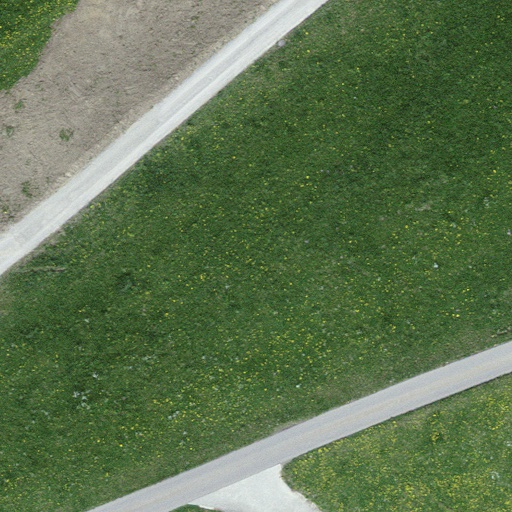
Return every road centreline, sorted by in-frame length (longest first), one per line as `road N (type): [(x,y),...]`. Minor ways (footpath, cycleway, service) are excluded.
road 1 (unclassified): [(511,352),(98,511)]
road 2 (unclassified): [(0,247),(284,0)]
